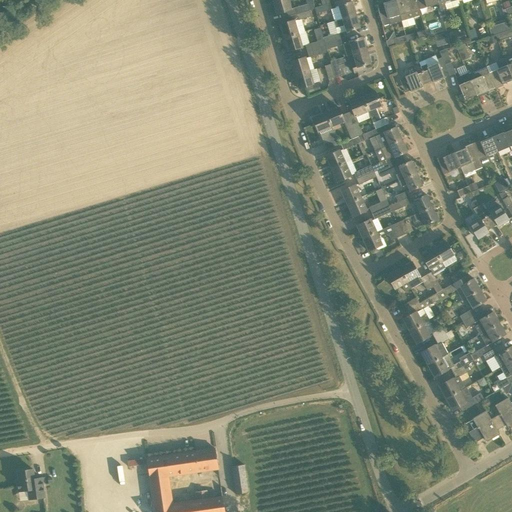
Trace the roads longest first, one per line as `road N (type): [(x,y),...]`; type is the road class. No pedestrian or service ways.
road 1 (tertiary): [(352,392),(228,0)]
road 2 (unclassified): [(472,472),(363,275)]
road 3 (residential): [(232,511),(219,425),(352,392)]
road 4 (track): [(0,455),(219,425)]
road 5 (residential): [(363,275),(451,220),(421,147)]
road 6 (unclassified): [(363,275),(331,216),(292,110)]
road 7 (residential): [(292,110),(385,70),(367,0)]
road 8 (tertiary): [(397,511),(352,392)]
